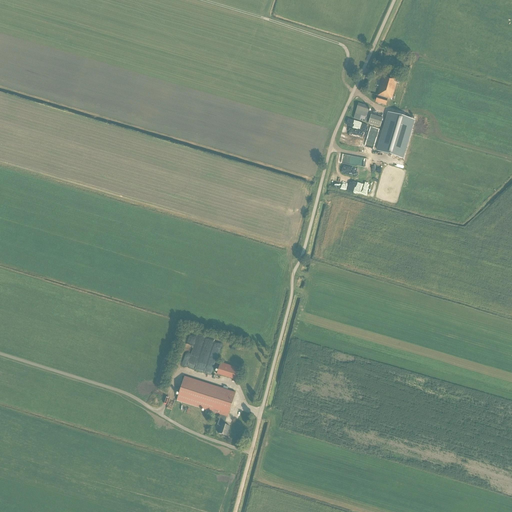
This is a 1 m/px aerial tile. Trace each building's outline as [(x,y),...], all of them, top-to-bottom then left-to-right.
[(392,100),(396,84),(398,79),(384,75),(375,102),(386,105),(388,99),(392,100)] [(358,104),(357,108),(355,114),(366,118),(369,107),(358,104)] [(402,158),(413,120),(389,113),(378,152),(394,156),(402,158)] [(380,128),(383,119),(371,116),(368,124),(380,128)] [(355,122),(354,128),(365,131),(367,125),(355,122)] [(186,368),(194,336),(187,335),(179,367),(186,368)] [(205,360),(210,341),(203,339),(199,354),(202,355),(201,359),(205,360)] [(194,371),(202,371),(203,362),(195,362),(194,371)] [(217,374),(217,375),(236,381),(240,369),(220,363),(220,364),(217,363),(216,368),(219,369),(217,374)] [(184,376),(176,401),(228,417),(236,392),(184,376)] [(220,416),(218,422),(217,425),(221,426),(218,434),(223,435),(222,437),(227,438),(229,432),(227,432),(229,427),(224,426),(227,418),(220,416)]
